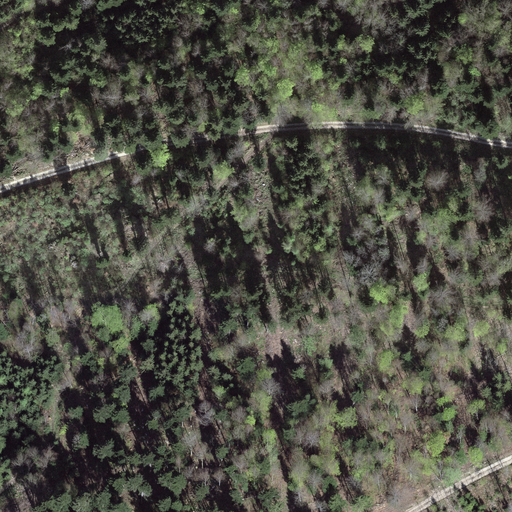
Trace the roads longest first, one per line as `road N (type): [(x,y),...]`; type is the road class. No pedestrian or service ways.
road 1 (track): [(0,187),(146,140),(287,123)]
road 2 (track): [(287,123),(511,146)]
